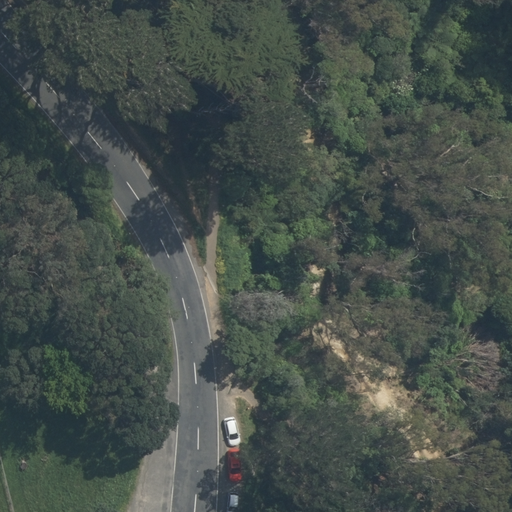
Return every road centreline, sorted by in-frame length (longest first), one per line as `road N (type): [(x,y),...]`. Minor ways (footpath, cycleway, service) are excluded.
road 1 (residential): [(195,511),(196,354),(185,306),(134,210),(0,38)]
road 2 (track): [(196,354),(158,370),(116,284),(36,172),(0,144)]
